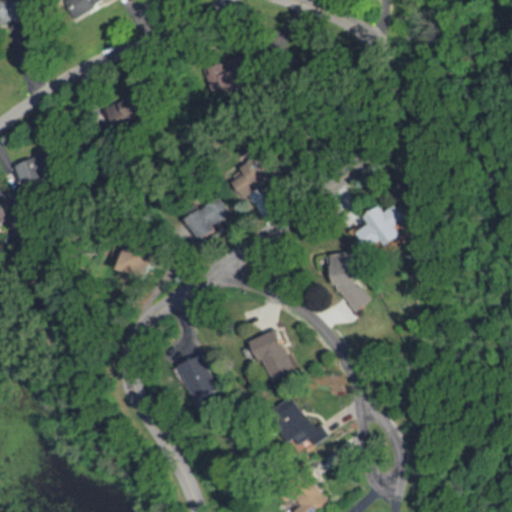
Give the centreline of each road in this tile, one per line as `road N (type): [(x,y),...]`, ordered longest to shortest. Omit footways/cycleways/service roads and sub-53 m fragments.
road 1 (residential): [(195,511),(181,470),(127,382),(129,338),(145,317),(349,176),(393,117),(401,84),(393,56),(369,30),(302,0)]
road 2 (residential): [(382,452),(344,350),(324,323),(223,265)]
road 3 (residential): [(225,0),(167,36),(68,78),(0,123)]
